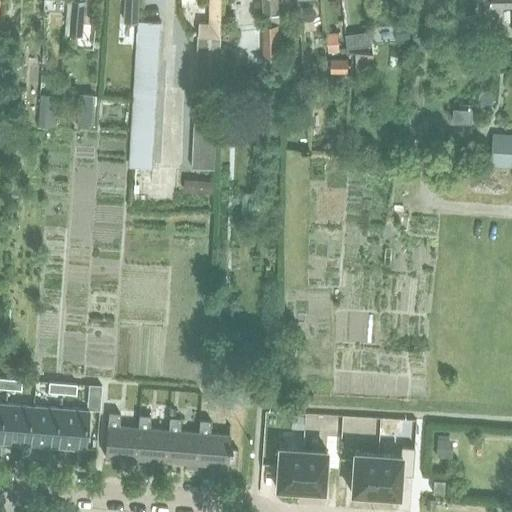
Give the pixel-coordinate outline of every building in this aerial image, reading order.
[(71,0),(70,26),(84,27),(85,0),(71,0)] [(138,22),(138,20),(138,0),(125,0),(124,21),(126,21),(138,22)] [(209,0),(209,21),(199,21),(198,34),(220,35),(221,0),(209,0)] [(262,0),(264,11),(278,10),(276,0),(262,0)] [(397,10),(376,12),(377,25),(398,24),(397,10)] [(279,14),(264,15),(264,23),(277,23),(279,23),(279,14)] [(475,14),(458,14),(459,32),(475,32),(475,14)] [(138,22),(137,32),(159,33),(160,21),(138,20),(138,22)] [(262,23),(263,62),(278,62),(277,23),(264,23),(262,23)] [(409,24),(396,25),(397,43),(410,42),(409,24)] [(5,31),(5,43),(17,44),(18,31),(5,31)] [(371,31),(359,32),(361,47),(373,45),(371,31)] [(137,38),(136,44),(158,46),(159,33),(137,32),(137,38)] [(329,49),(338,48),(337,32),(327,33),(329,49)] [(220,35),(198,34),(198,47),(219,48),(220,35)] [(415,48),(436,47),(435,35),(415,36),(415,48)] [(136,44),(136,57),(158,58),(158,46),(136,44)] [(219,48),(198,47),(197,59),(219,60),(219,48)] [(371,54),(355,54),(354,63),(371,64),(371,54)] [(390,55),(389,68),(397,68),(397,56),(390,55)] [(136,57),(135,69),(157,70),(158,58),(136,57)] [(219,60),(197,59),(197,72),(218,73),(219,60)] [(135,69),(134,81),(156,82),(157,70),(135,69)] [(218,73),(197,72),(196,84),(218,85),(218,73)] [(134,81),(134,93),(156,94),(156,82),(134,81)] [(294,82),(282,82),(282,97),(294,97),(294,82)] [(218,85),(196,84),(195,97),(217,98),(218,85)] [(134,93),(133,105),(155,106),(156,94),(134,93)] [(81,94),(79,125),(93,125),(96,95),(81,94)] [(40,95),(38,125),(53,126),(55,96),(40,95)] [(217,98),(195,97),(195,109),(216,110),(217,98)] [(133,105),(132,117),(154,118),(155,106),(133,105)] [(216,110),(195,109),(194,122),(216,123),(216,121),(216,110)] [(472,110),(457,109),(456,122),(472,123),(472,110)] [(132,117),(132,129),(153,130),(154,118),(132,117)] [(216,123),(194,122),(194,134),(215,135),(216,123)] [(132,129),(131,141),(153,142),(153,130),(132,129)] [(215,135),(194,134),(193,147),(215,148),(215,135)] [(297,146),(297,134),(286,134),(286,146),(297,146)] [(511,138),(492,137),(491,162),(511,162),(511,138)] [(131,141),(131,153),(152,154),(153,142),(131,141)] [(215,148),(193,147),(193,159),(214,160),(215,148)] [(152,154),(131,153),(130,166),(151,167),(152,154)] [(214,160),(193,159),(192,172),(214,173),(214,160)] [(283,338),(283,352),(292,352),(292,338),(283,338)] [(2,345),(1,360),(17,361),(18,345),(2,345)] [(266,367),(265,391),(278,392),(280,367),(266,367)] [(7,377),(6,387),(20,388),(21,378),(7,377)] [(48,380),(47,390),(61,392),(62,382),(48,380)] [(62,382),(61,392),(75,393),(76,383),(62,382)] [(87,384),(87,393),(99,394),(100,385),(87,384)] [(5,402),(2,441),(29,444),(32,405),(5,402)] [(32,405),(29,444),(56,446),(57,446),(60,407),(32,405)] [(60,407),(57,446),(85,448),(88,409),(60,407)] [(107,412),(104,456),(125,457),(124,463),(134,464),(135,458),(137,427),(118,426),(119,413),(107,412)] [(137,427),(135,458),(155,460),(155,465),(165,466),(165,461),(167,430),(148,428),(149,415),(138,414),(137,427)] [(292,415),(291,427),(301,427),(302,415),(292,415)] [(167,430),(165,461),(186,462),(185,468),(195,468),(196,463),(198,432),(179,430),(180,417),(169,416),(167,430)] [(198,432),(196,463),(215,465),(215,470),(225,471),(225,466),(225,463),(236,464),(237,449),(226,448),(228,434),(209,433),(210,420),(199,419),(198,432)] [(436,440),(435,457),(451,458),(452,440),(444,440),(444,435),(437,435),(437,440),(436,440)] [(302,448),(299,489),(323,491),(324,468),(338,469),(340,437),(326,436),(326,450),(302,448)] [(278,446),(275,487),(299,489),(302,448),(278,446)] [(377,453),(374,494),(398,496),(399,474),(411,474),(413,447),(400,446),(399,455),(377,453)] [(353,452),(350,493),(374,494),(377,453),(353,452)] [(432,480),(431,492),(442,493),(443,480),(432,480)] [(425,496),(425,507),(434,507),(435,497),(425,496)]
